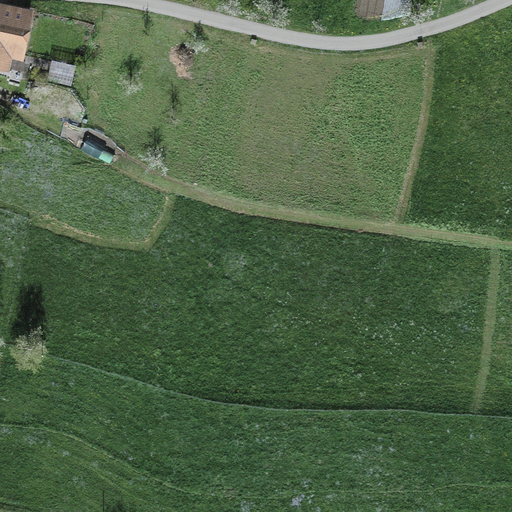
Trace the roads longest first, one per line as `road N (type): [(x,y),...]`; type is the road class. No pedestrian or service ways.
road 1 (track): [(511,248),(294,220),(184,196),(113,165),(0,98)]
road 2 (unclassified): [(501,0),(427,30),(333,43),(127,0)]
